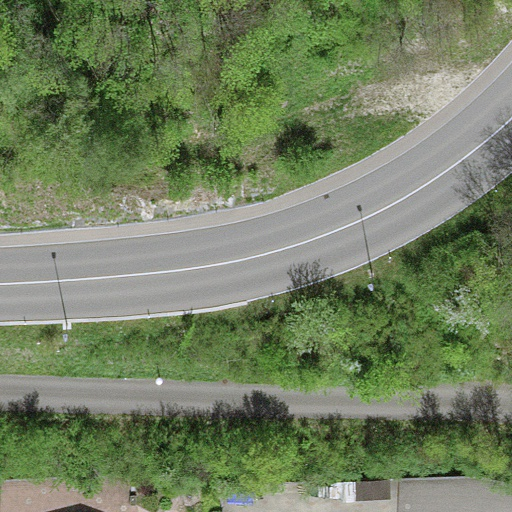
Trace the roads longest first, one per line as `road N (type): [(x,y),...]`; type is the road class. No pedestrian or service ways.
road 1 (secondary): [(0,281),(206,264),(344,228),(450,166),(511,111)]
road 2 (residential): [(0,398),(511,405)]
road 3 (residential): [(0,505),(123,504)]
